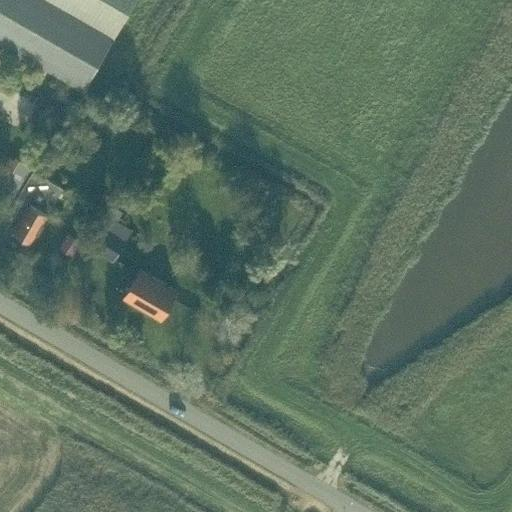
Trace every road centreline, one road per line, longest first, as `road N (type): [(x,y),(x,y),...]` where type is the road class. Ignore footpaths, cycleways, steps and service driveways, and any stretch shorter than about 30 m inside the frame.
road 1 (track): [(353,435),(268,389),(262,371),(348,212),(344,192),(185,99),(180,71),(220,0)]
road 2 (unclassified): [(353,511),(0,305)]
road 3 (track): [(511,486),(498,509),(480,511),(363,441)]
